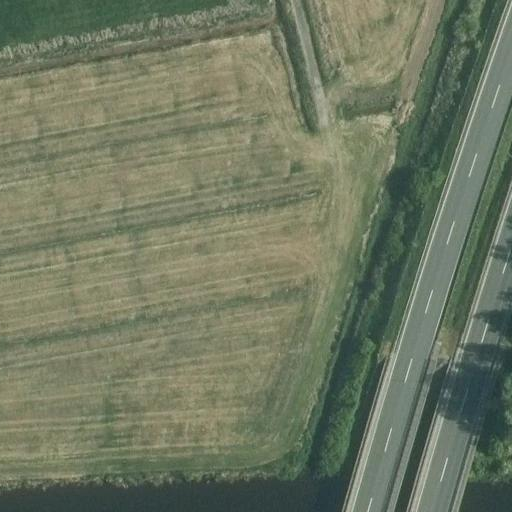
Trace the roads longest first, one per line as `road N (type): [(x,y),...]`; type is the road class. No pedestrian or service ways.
road 1 (motorway): [(511,53),(369,511)]
road 2 (motorway): [(431,511),(511,254)]
road 3 (track): [(298,0),(324,120)]
